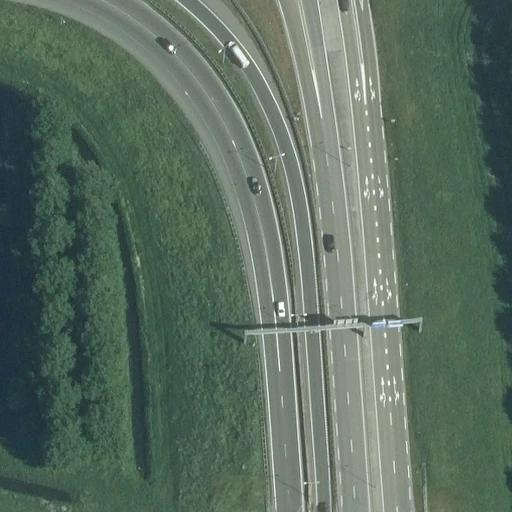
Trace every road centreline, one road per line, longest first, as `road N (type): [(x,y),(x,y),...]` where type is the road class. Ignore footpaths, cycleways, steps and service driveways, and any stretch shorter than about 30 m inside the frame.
road 1 (motorway): [(103,0),(145,25),(184,63),(210,97),(253,195),(271,289),(288,511)]
road 2 (motorway): [(322,511),(294,175),(252,71),(190,0)]
road 3 (secondary): [(395,511),(364,95)]
road 4 (secondary): [(318,104),(353,511)]
